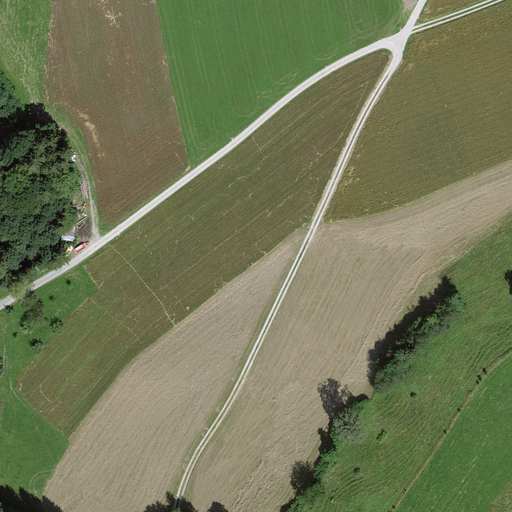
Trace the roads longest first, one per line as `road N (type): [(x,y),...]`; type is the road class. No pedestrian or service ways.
road 1 (track): [(405,32),(175,511)]
road 2 (track): [(405,32),(300,87),(117,230),(0,307)]
